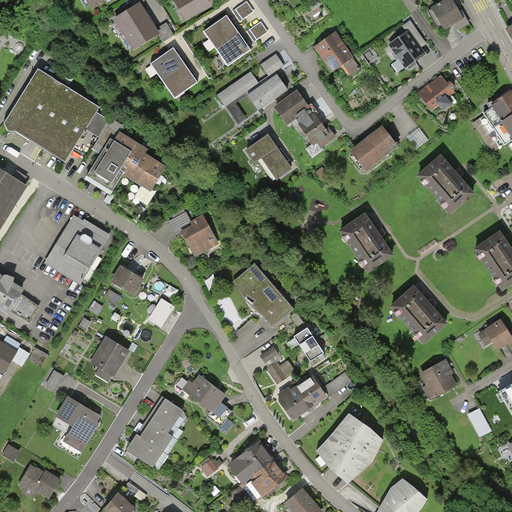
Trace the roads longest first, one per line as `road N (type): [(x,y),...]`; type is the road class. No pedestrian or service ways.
road 1 (residential): [(261,0),(352,132),(491,21)]
road 2 (residential): [(200,312),(189,284),(151,246),(0,149)]
road 3 (residential): [(348,511),(286,443),(200,312)]
road 4 (residential): [(69,499),(165,351),(200,312)]
